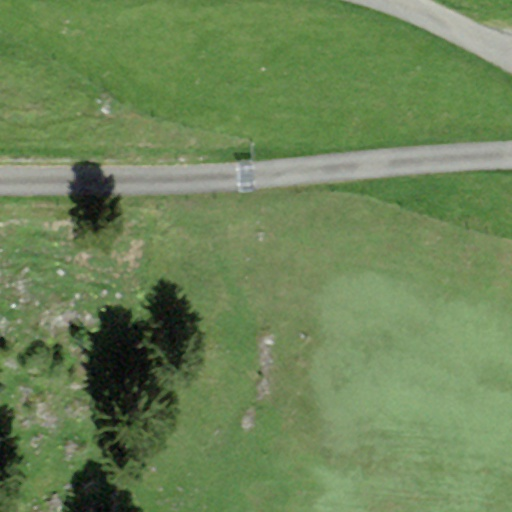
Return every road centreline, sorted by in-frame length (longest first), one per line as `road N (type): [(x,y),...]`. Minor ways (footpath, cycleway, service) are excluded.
road 1 (track): [(511,158),(0,181)]
road 2 (unclassified): [(511,49),(383,0)]
